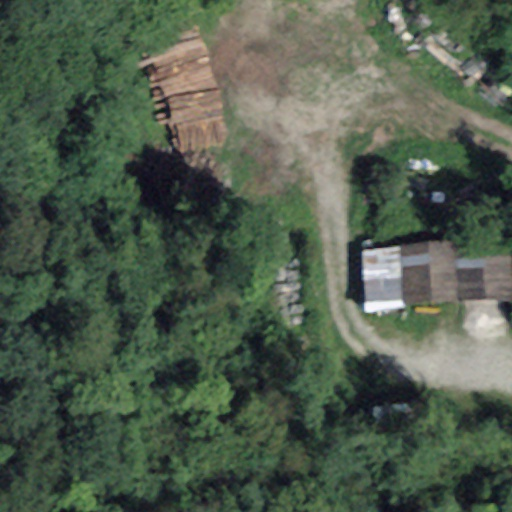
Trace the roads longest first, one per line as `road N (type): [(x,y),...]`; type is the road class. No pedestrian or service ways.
road 1 (track): [(253,0),(280,187),(375,375),(511,380)]
road 2 (track): [(269,144),(383,126),(511,143)]
